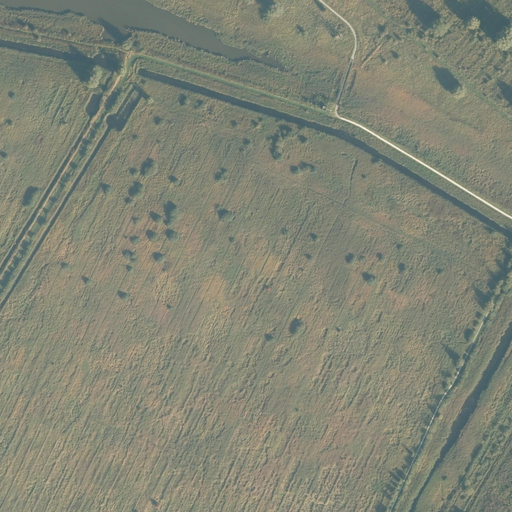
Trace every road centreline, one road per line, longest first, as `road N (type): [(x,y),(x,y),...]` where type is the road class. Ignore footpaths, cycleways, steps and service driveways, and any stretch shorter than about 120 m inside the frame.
road 1 (track): [(0,286),(134,56)]
road 2 (track): [(134,56),(336,116)]
